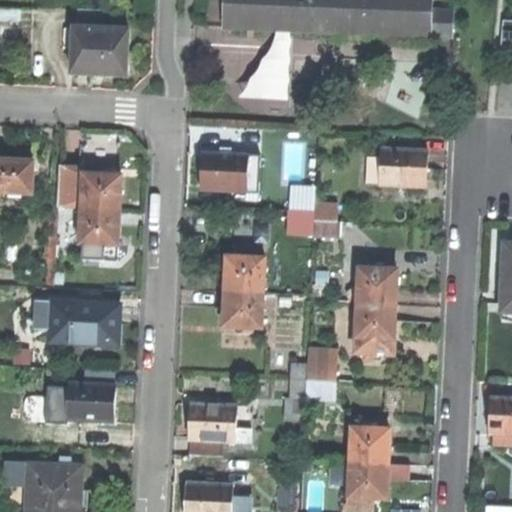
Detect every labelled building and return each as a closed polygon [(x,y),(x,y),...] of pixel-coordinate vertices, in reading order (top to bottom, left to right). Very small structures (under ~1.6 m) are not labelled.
[(223,0),(223,25),(429,33),(430,32),(450,32),(451,8),(441,8),(431,8),(430,0),(223,0)] [(101,21),(102,8),(78,7),(77,20),(101,21)] [(501,52),(511,52),(511,21),(503,22),(501,52)] [(96,75),(123,76),(125,29),(72,26),(72,29),(61,28),(60,48),(71,49),(70,74),(96,75)] [(381,157),(380,185),(426,187),(427,166),(428,151),(382,149),(381,157)] [(202,169),(201,191),(247,194),(247,185),(249,155),(203,153),(202,169)] [(260,156),(249,155),(247,185),(259,186),(260,156)] [(367,184),(380,185),(381,157),(368,157),(367,184)] [(0,159),(0,192),(3,193),(33,194),(34,161),(7,160),(0,159)] [(60,165),(60,173),(84,174),(84,166),(60,165)] [(95,167),(84,166),(84,174),(95,174),(95,167)] [(58,207),(82,208),(84,174),(60,173),(58,207)] [(82,208),(121,210),(122,190),(122,176),(95,174),(84,174),(82,208)] [(291,187),(290,212),(316,213),(316,203),(317,188),(291,187)] [(338,204),(316,203),(316,213),(315,221),(338,222),(338,204)] [(120,225),(121,210),(82,208),(81,243),(119,244),(120,225)] [(290,212),(289,211),(288,235),(315,236),(315,221),(316,213),(290,212)] [(341,222),(338,222),(315,221),(315,236),(340,238),(341,222)] [(241,225),(241,243),(272,242),(272,225),(241,225)] [(502,312),(511,312),(511,244),(505,244),(504,274),(502,303),(502,312)] [(226,291),(265,293),(267,260),(228,258),(227,271),(226,291)] [(360,269),(358,305),(396,306),(396,287),(397,270),(360,269)] [(263,327),(265,293),(226,291),(225,306),(224,325),(263,327)] [(36,329),(51,330),(53,303),(37,302),(36,329)] [(51,330),(51,342),(119,345),(120,323),(121,306),(53,303),(51,330)] [(373,354),(394,355),(395,322),(396,306),(358,305),(357,353),(365,354),(365,359),(373,359),(373,354)] [(308,348),(308,364),(336,365),(336,349),(308,348)] [(293,363),(292,379),(307,380),(308,364),(293,363)] [(308,364),(307,380),(335,381),(336,365),(308,364)] [(85,383),(114,385),(115,371),(86,370),(85,383)] [(292,398),(306,398),(307,380),(292,379),(292,398)] [(307,380),(306,398),(334,400),(335,381),(307,380)] [(116,385),(114,385),(85,383),(71,382),(71,389),(69,421),(114,423),(115,402),(116,385)] [(69,424),(69,421),(71,389),(48,388),(47,423),(69,424)] [(497,435),(511,435),(511,398),(492,397),(491,415),(490,434),(497,435)] [(306,421),(306,398),(292,398),(285,398),(285,421),(306,421)] [(189,440),(191,440),(223,442),(236,443),(238,405),(191,403),(190,419),(189,440)] [(254,406),(238,405),(236,443),(252,443),(254,406)] [(371,429),(363,428),(352,428),(351,463),(388,465),(389,449),(389,446),(390,430),(371,429)] [(511,447),(511,435),(497,435),(496,447),(511,447)] [(223,442),(191,440),(190,456),(223,457),(223,442)] [(60,465),(72,466),(73,457),(61,456),(60,465)] [(6,506),(28,507),(30,464),(8,463),(6,506)] [(351,463),(349,494),(349,497),(375,498),(387,499),(388,483),(388,479),(388,465),(351,463)] [(60,465),(30,464),(28,507),(27,511),(80,511),(82,495),(83,467),(72,466),(60,465)] [(187,501),(186,511),(233,511),(234,497),(235,485),(188,483),(187,501)] [(349,497),(349,494),(343,494),(342,510),(374,511),(375,498),(349,497)] [(252,511),(253,497),(234,497),(233,511),(252,511)]
